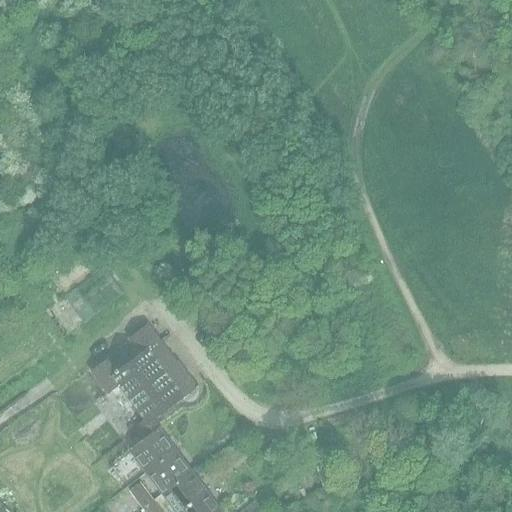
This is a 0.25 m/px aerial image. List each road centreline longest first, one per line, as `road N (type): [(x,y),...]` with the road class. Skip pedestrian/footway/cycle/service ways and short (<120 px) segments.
road 1 (unclassified): [(511,369),(264,423),(241,409),(179,332)]
road 2 (unknown): [(352,180),(366,103),(453,0)]
